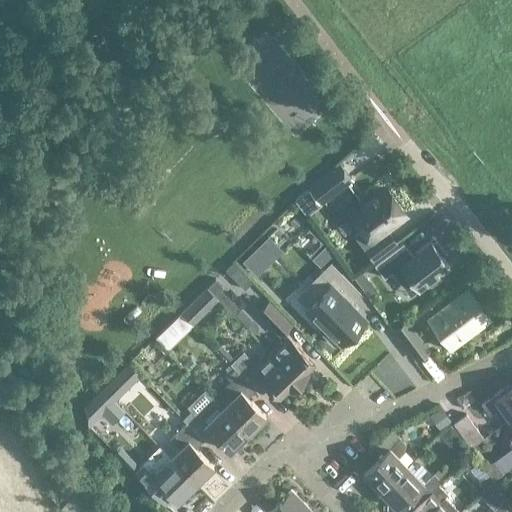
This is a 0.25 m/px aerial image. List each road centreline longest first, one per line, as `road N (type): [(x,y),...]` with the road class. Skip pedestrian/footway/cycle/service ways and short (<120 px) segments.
road 1 (residential): [(292,459),(344,422),(511,355)]
road 2 (residential): [(511,278),(402,143)]
